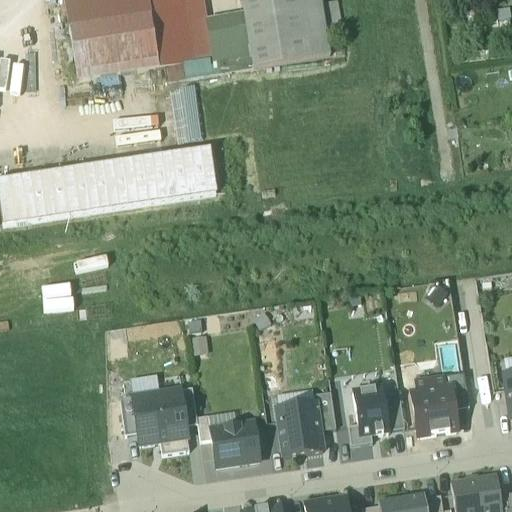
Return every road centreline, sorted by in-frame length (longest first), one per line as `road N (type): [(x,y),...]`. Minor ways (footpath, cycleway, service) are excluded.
road 1 (residential): [(490,447),(131,501)]
road 2 (residential): [(490,447),(463,284)]
